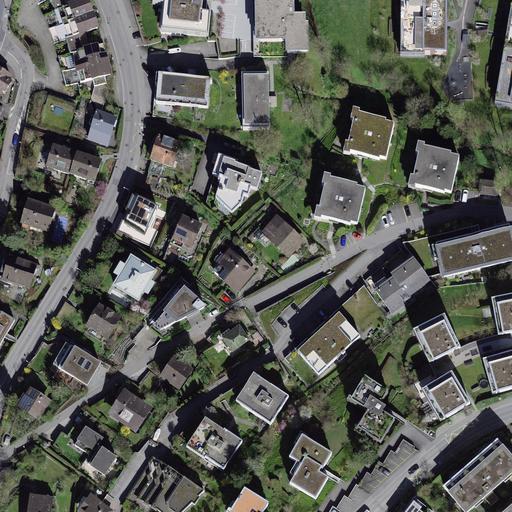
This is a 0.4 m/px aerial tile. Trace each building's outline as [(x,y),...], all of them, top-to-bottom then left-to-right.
[(82,0),(71,5),(69,0),(62,0),(51,4),(59,25),(92,12),(86,0),(82,0)] [(210,0),(154,0),(155,2),(165,3),(163,30),(207,35),(210,0)] [(294,0),(254,0),(255,38),(286,38),(286,54),(309,54),(309,14),(295,13),(294,0)] [(400,0),(401,52),(446,52),(446,25),(445,0),(400,0)] [(511,2),(511,3),(494,100),(511,102),(511,2)] [(98,28),(92,12),(59,25),(69,49),(86,42),(83,34),(98,28)] [(90,51),(86,42),(69,49),(77,70),(107,58),(102,46),(90,51)] [(107,58),(77,70),(83,84),(92,80),(96,89),(108,84),(106,77),(113,74),(107,58)] [(14,80),(0,71),(0,98),(3,100),(14,80)] [(211,78),(157,72),(154,101),(207,107),(211,78)] [(271,77),(244,75),(246,130),(273,129),(271,77)] [(12,114),(0,106),(0,124),(4,127),(12,114)] [(397,121),(354,108),(351,117),(356,119),(349,141),(345,140),(342,152),(350,155),(352,149),(386,160),(397,121)] [(121,120),(98,112),(90,134),(113,142),(121,120)] [(183,144),(160,135),(151,159),(175,168),(183,144)] [(426,143),(415,141),(412,152),(418,153),(413,177),(409,174),(407,186),(452,195),(459,160),(450,158),(451,152),(426,146),(426,143)] [(71,178),(78,155),(54,148),(47,171),(71,178)] [(95,186),(102,162),(78,155),(71,178),(95,186)] [(263,172),(217,155),(212,176),(222,180),(215,198),(233,215),(242,206),(244,196),(249,197),(253,187),(257,190),(263,172)] [(330,175),(323,173),(321,182),(325,184),(320,205),(314,203),(311,217),(323,220),(324,216),(358,225),(368,188),(330,178),(330,175)] [(507,187),(491,182),(487,196),(503,201),(507,187)] [(157,198),(139,195),(132,226),(150,230),(157,198)] [(58,210),(27,201),(20,227),(51,236),(58,210)] [(280,217),(264,232),(290,260),(305,245),(280,217)] [(180,219),(172,242),(193,250),(201,227),(180,219)] [(511,233),(510,224),(434,243),(442,277),(511,259),(511,233)] [(258,273),(227,254),(217,264),(222,269),(216,275),(235,295),(258,273)] [(390,274),(371,288),(393,317),(412,303),(409,299),(429,283),(407,254),(387,269),(390,274)] [(160,275),(132,259),(115,290),(143,306),(160,275)] [(41,270),(11,260),(3,285),(33,294),(41,270)] [(207,308),(184,286),(151,328),(163,337),(207,308)] [(511,330),(511,299),(495,303),(500,333),(511,330)] [(122,322),(99,306),(85,328),(108,344),(122,322)] [(0,346),(13,323),(0,314),(0,346)] [(338,314),(297,349),(320,376),(361,341),(338,314)] [(444,320),(416,334),(430,362),(458,348),(444,320)] [(243,324),(223,335),(234,354),(254,343),(243,324)] [(101,367),(70,348),(57,370),(88,388),(101,367)] [(295,353),(286,361),(309,387),(318,378),(295,353)] [(511,356),(485,363),(493,394),(511,388),(511,356)] [(195,372),(174,359),(162,379),(183,392),(195,372)] [(289,398),(253,374),(234,401),(271,426),(289,398)] [(392,392),(364,375),(350,399),(368,410),(357,428),(381,442),(395,419),(381,411),(392,392)] [(450,378),(424,394),(440,421),(466,406),(450,378)] [(34,390),(21,408),(37,420),(44,412),(47,414),(54,405),(34,390)] [(155,412),(126,392),(110,417),(139,436),(155,412)] [(242,444),(204,418),(185,446),(223,472),(242,444)] [(104,441),(86,429),(73,448),(93,461),(87,470),(104,481),(117,463),(98,450),(104,441)] [(511,452),(496,436),(443,485),(467,511),(468,511),(511,472),(511,452)] [(303,463),(290,485),(317,500),(329,479),(320,474),(332,454),(303,438),(292,457),(303,463)] [(188,511),(206,495),(155,461),(133,499),(155,511),(188,511)] [(262,511),(268,504),(243,488),(228,510),(230,511),(262,511)] [(112,511),(91,496),(79,511),(112,511)] [(52,511),(54,501),(29,498),(27,511),(52,511)] [(426,508),(416,501),(407,511),(420,511),(419,511),(426,508)] [(511,511),(511,502),(502,511),(511,511)]
